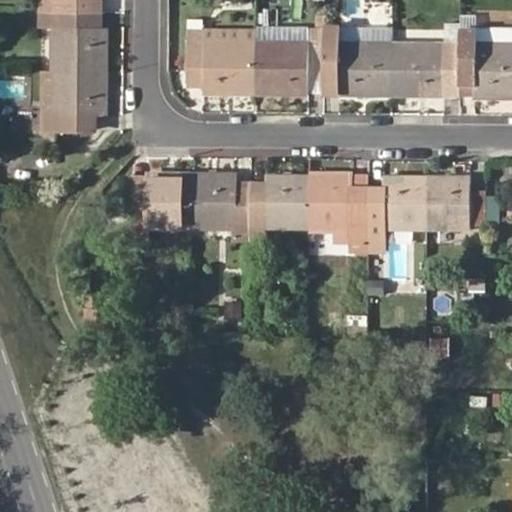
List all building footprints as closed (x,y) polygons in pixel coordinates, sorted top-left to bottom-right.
[(36,0),(36,9),(93,10),(93,0),(36,0)] [(93,0),(93,10),(103,10),(103,0),(93,0)] [(49,68),(107,69),(108,24),(103,24),(93,24),(93,10),(36,9),(36,24),(51,24),(49,68)] [(103,24),(103,10),(93,10),(93,24),(103,24)] [(202,15),(189,15),(189,26),(202,26),(202,15)] [(324,81),(325,46),(325,15),(316,15),(316,28),(309,28),(309,38),(256,38),(255,93),(295,94),(308,95),(308,80),(324,81)] [(255,93),(256,38),(256,27),(202,26),(189,26),(188,78),(204,79),(204,92),(255,93)] [(444,82),(461,83),(461,31),(444,30),(444,40),(393,40),(392,97),(444,98),(444,82)] [(511,99),(511,98),(511,41),(475,41),(475,31),(461,31),(461,83),(475,83),(475,98),(511,99)] [(383,97),(392,97),(393,40),(340,39),(339,46),(325,46),(324,81),(339,82),(339,95),(383,97)] [(94,113),(107,113),(107,69),(49,68),(44,68),(43,110),(46,110),(46,126),(93,126),(94,113)] [(461,98),(475,98),(475,83),(461,83),(461,98)] [(148,227),(192,228),(193,179),(193,171),(146,170),(146,185),(130,185),(129,241),(148,241),(148,227)] [(146,170),(130,170),(130,185),(146,185),(146,170)] [(250,241),(251,213),(251,187),(237,187),(237,178),(237,172),(193,171),(193,179),(192,228),(235,228),(235,241),(250,241)] [(265,228),(309,229),(310,201),(310,173),(265,172),(264,178),(264,187),(251,187),(251,213),(250,241),(265,241),(265,228)] [(351,249),(368,250),(368,188),(352,188),(353,174),(318,173),(310,173),(310,201),(309,229),(333,229),(351,229),(351,241),(351,249)] [(368,188),(369,174),(353,174),(352,188),(368,188)] [(386,229),(428,230),(429,175),(401,175),(383,174),(383,189),(368,188),(368,250),(385,250),(386,229)] [(486,225),(486,199),(486,191),(470,190),(470,175),(429,175),(428,230),(470,231),(470,225),(486,225)] [(251,187),(251,178),(237,178),(237,187),(251,187)] [(251,187),(264,187),(264,178),(251,178),(251,187)] [(486,225),(497,225),(497,199),(486,199),(486,225)] [(333,229),(332,240),(351,241),(351,229),(333,229)]
